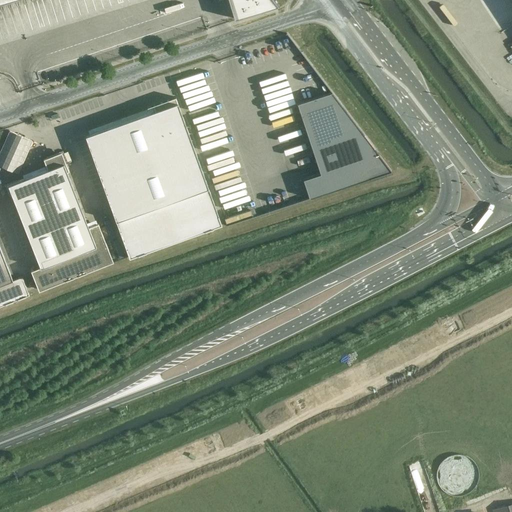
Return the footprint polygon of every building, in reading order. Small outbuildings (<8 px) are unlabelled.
[(228,0),(235,19),(277,5),(273,0),(228,0)] [(331,92),(297,104),(320,174),(303,180),(309,198),(392,171),(332,92),(331,92)] [(154,111),(85,136),(129,258),(221,225),(175,97),(152,105),(154,111)] [(47,169),(24,179),(24,178),(7,184),(12,197),(13,197),(40,267),(34,269),(31,271),(36,283),(39,291),(66,280),(74,277),(78,275),(86,272),(113,262),(98,223),(89,227),(67,172),(69,171),(61,152),(43,159),(47,169)] [(0,305),(5,304),(26,296),(29,294),(24,280),(23,279),(22,278),(22,277),(21,277),(20,277),(19,277),(13,280),(0,246),(0,305)] [(439,490),(476,494),(480,459),(443,454),(439,490)] [(437,511),(424,463),(411,467),(423,511),(437,511)] [(511,511),(511,503),(492,510),(492,511),(511,511)]
